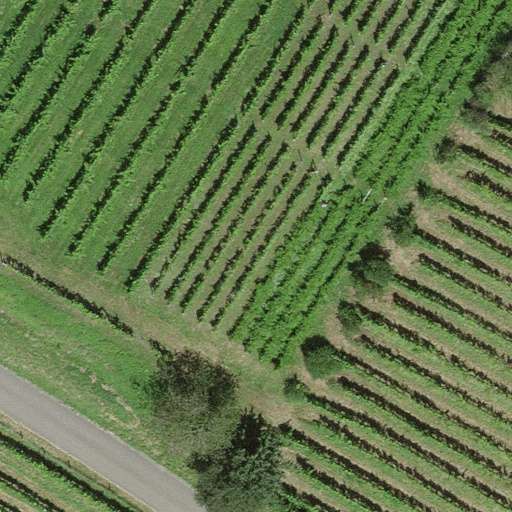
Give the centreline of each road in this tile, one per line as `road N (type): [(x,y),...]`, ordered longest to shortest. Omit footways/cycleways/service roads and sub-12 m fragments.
road 1 (track): [(255,412),(0,256)]
road 2 (unclassified): [(199,511),(0,387)]
